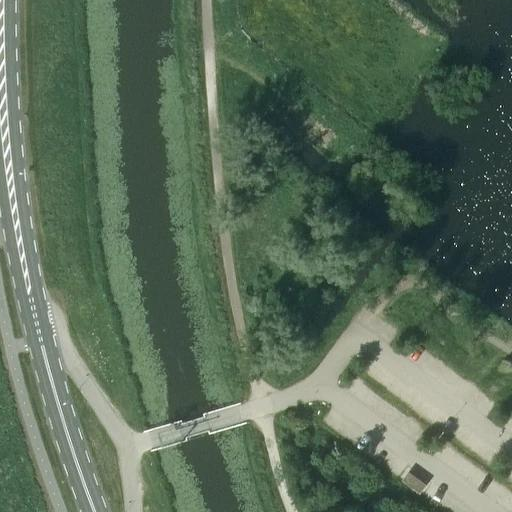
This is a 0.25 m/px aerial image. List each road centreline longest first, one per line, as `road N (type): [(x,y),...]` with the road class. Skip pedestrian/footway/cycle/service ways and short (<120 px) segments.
road 1 (primary): [(38,345),(8,0)]
road 2 (unclassified): [(128,447),(322,388)]
road 3 (primary): [(98,511),(38,345)]
road 4 (primary): [(0,175),(38,345)]
road 5 (unclassified): [(128,447),(62,349),(38,345)]
